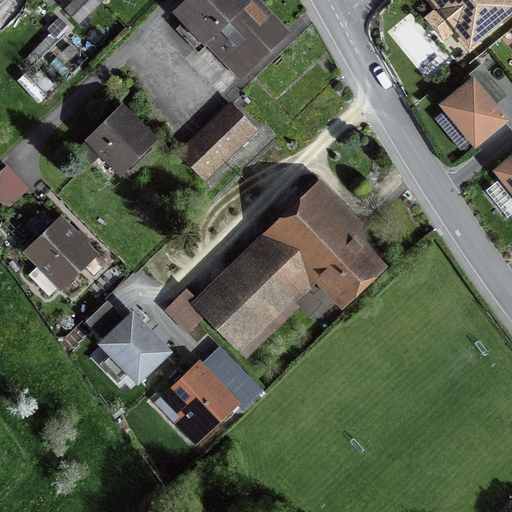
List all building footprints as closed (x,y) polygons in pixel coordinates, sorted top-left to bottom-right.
[(77,0),(66,11),(77,22),(99,0),(77,0)] [(251,63),(279,36),(245,0),(188,0),(175,12),(184,22),(176,30),(195,52),(219,29),(251,63)] [(433,0),(469,43),(511,7),(511,4),(508,0),(433,0)] [(504,116),(470,75),(439,101),(473,142),(504,116)] [(203,180),(253,131),(229,105),(178,154),(203,180)] [(112,166),(119,173),(151,141),(120,109),(77,151),(102,176),(112,166)] [(511,149),(492,166),(511,189),(511,149)] [(21,194),(3,173),(0,176),(0,211),(0,212),(21,194)] [(316,279),(339,303),(377,268),(307,195),(196,301),(243,350),(316,279)] [(95,251),(59,213),(22,248),(58,286),(95,251)] [(105,344),(138,379),(167,352),(134,317),(105,344)] [(193,442),(201,435),(233,404),(197,367),(165,398),(185,418),(177,425),(193,442)]
